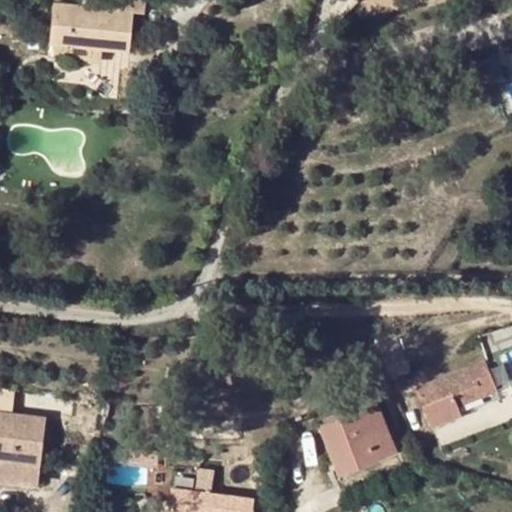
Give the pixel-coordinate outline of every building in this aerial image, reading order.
[(55,3),(51,43),(103,48),(130,50),(134,12),(146,12),(146,0),(119,0),(119,9),(55,3)] [(51,43),(50,57),(102,62),(103,48),(51,43)] [(397,339),(376,347),(390,382),(411,374),(407,364),(397,339)] [(356,355),(366,383),(370,390),(390,382),(376,347),(356,355)] [(477,387),(481,397),(497,390),(485,360),(417,388),(433,426),(462,415),(458,405),(454,396),(477,387)] [(454,396),(458,405),(481,397),(477,387),(454,396)] [(322,426),(336,462),(355,454),(359,465),(395,450),(376,404),(322,426)] [(0,423),(0,442),(36,448),(37,428),(0,423)] [(36,448),(0,442),(0,487),(31,491),(36,448)] [(355,454),(336,462),(340,472),(359,465),(355,454)] [(168,511),(171,488),(158,486),(154,511),(168,511)] [(253,511),(255,499),(171,488),(168,511),(253,511)]
